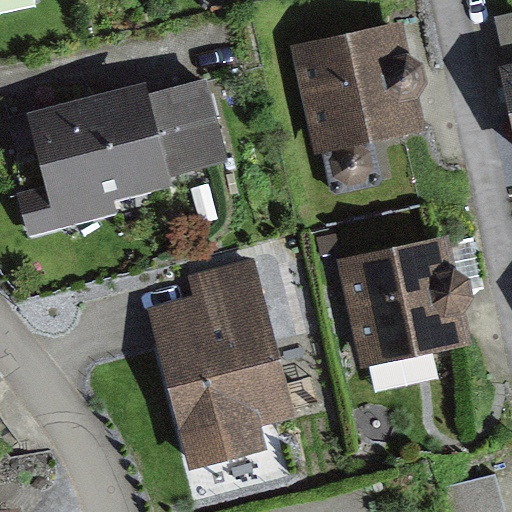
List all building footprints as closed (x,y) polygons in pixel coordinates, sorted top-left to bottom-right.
[(408,23),(291,52),(327,193),(375,181),(368,150),(436,133),(408,23)] [(511,161),(511,160),(511,67),(495,71),(511,161)] [(171,178),(222,165),(203,89),(150,103),(146,85),(21,117),(43,201),(15,208),(21,234),(176,195),(171,178)] [(446,245),(338,265),(357,369),(466,348),(446,245)] [(288,417),(252,266),(184,282),(189,301),(145,311),(174,433),(201,427),(209,459),(251,449),(245,427),(288,417)] [(504,511),(496,476),(441,489),(446,511),(504,511)] [(0,511),(23,511),(22,500),(0,502),(0,511)]
